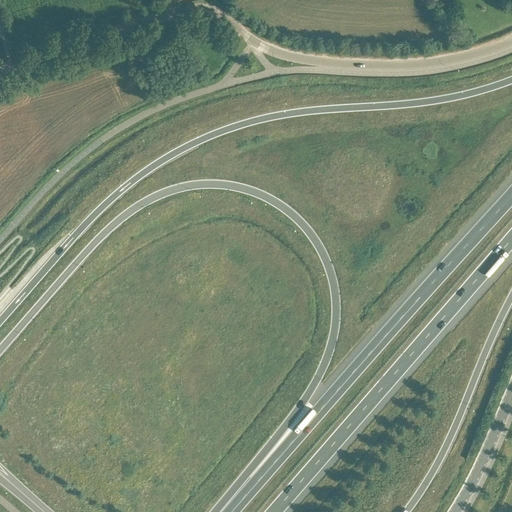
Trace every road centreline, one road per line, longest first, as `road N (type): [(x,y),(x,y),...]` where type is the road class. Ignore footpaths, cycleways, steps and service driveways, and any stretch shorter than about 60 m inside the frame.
road 1 (motorway): [(0,351),(97,241),(164,193),(217,184),(282,207),(324,259),(335,330),(312,388),(222,511)]
road 2 (motorway): [(511,83),(433,102),(281,115),(206,138),(109,203),(0,323)]
road 3 (unclassified): [(0,71),(195,10),(269,50),(332,63),(430,63),(511,39)]
road 4 (motorway): [(511,195),(230,511)]
road 5 (motorway): [(273,511),(511,238)]
road 6 (motorway): [(405,511),(438,460),(511,296)]
road 7 (unclassified): [(455,511),(511,390)]
